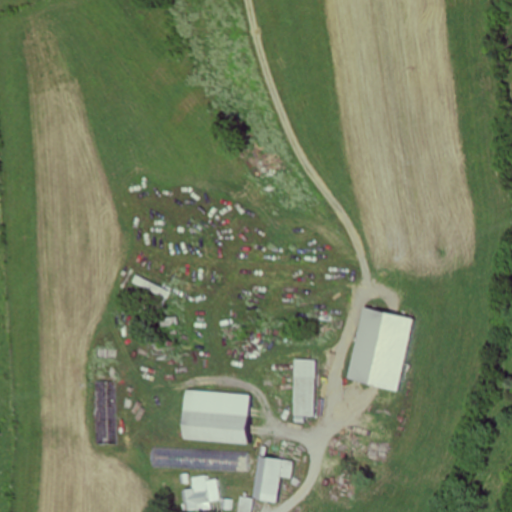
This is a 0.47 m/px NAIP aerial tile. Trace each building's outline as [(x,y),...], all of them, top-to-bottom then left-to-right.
[(327,417),(329,360),(306,359),(304,416),(327,417)] [(121,420),(121,390),(105,390),(105,420),(121,420)] [(265,393),(200,391),(198,441),(264,443),(265,393)] [(159,470),(251,472),(252,451),(159,449),(159,470)] [(269,455),(262,498),(288,502),(291,478),(301,479),(304,460),(269,455)] [(205,511),(219,511),(219,503),(227,502),(224,476),(196,478),(199,511),(205,511)] [(260,511),(261,498),(247,498),(246,511),(260,511)]
